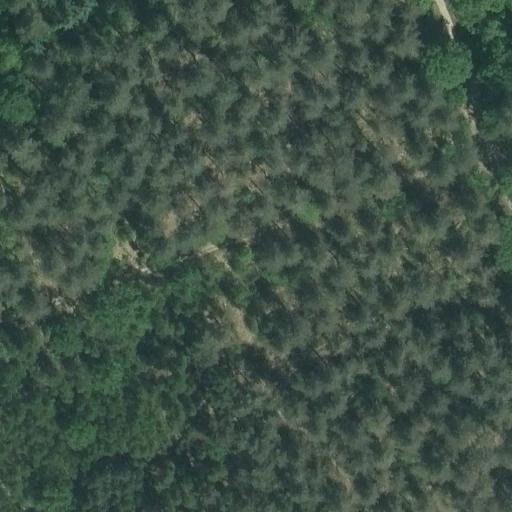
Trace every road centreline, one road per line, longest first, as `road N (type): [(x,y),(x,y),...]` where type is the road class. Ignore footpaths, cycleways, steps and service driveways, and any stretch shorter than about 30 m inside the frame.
road 1 (track): [(487,140),(0,319)]
road 2 (track): [(432,0),(487,140)]
